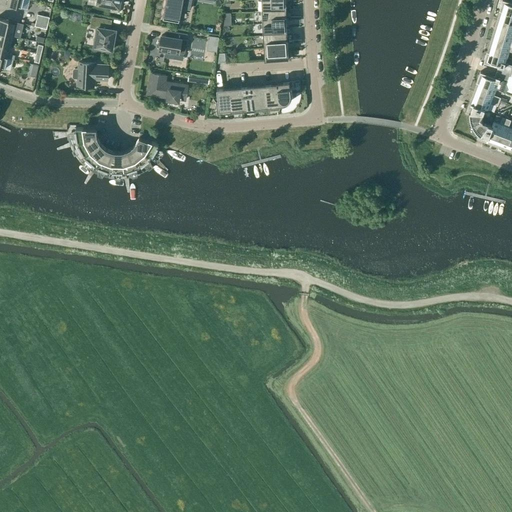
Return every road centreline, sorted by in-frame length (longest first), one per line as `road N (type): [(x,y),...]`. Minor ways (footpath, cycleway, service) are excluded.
road 1 (unclassified): [(0,233),(294,276),(380,304),(476,296),(511,302)]
road 2 (residential): [(307,0),(318,120),(215,128),(122,105)]
road 3 (residential): [(511,167),(445,140),(440,127),(480,0)]
